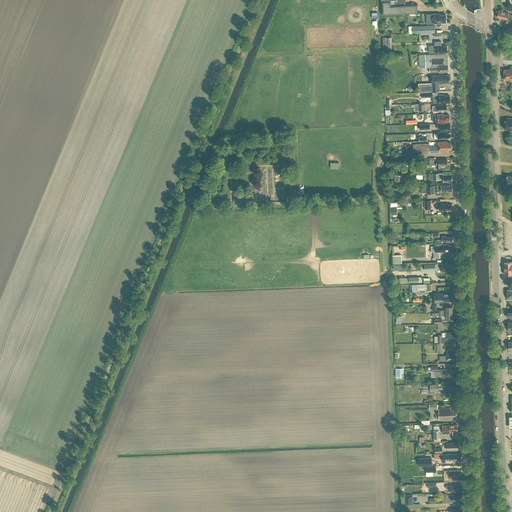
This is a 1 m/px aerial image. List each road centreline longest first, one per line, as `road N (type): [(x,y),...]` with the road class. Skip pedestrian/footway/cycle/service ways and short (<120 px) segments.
road 1 (track): [(258,0),(51,511)]
road 2 (unclassified): [(473,511),(454,25),(460,11)]
road 3 (secondary): [(504,511),(488,20)]
